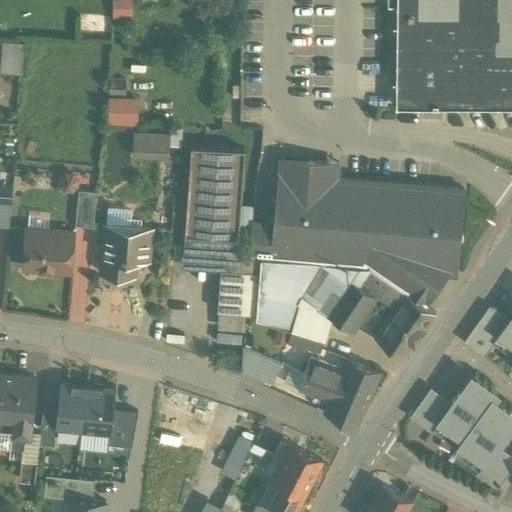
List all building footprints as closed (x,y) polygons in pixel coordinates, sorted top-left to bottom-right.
[(112,0),(113,16),(128,16),(128,0),(112,0)] [(511,0),(397,0),(397,7),(397,10),(396,106),(407,106),(413,106),(422,106),(451,107),(511,107),(511,0)] [(5,42),(3,72),(23,73),(25,44),(5,42)] [(125,80),(109,80),(108,93),(125,93),(125,80)] [(111,97),(110,125),(135,126),(136,98),(111,97)] [(169,135),(134,133),(133,149),(168,151),(169,146),(180,147),(182,129),(169,128),(169,135)] [(247,271),(249,255),(243,255),(239,239),(245,149),(191,146),(181,266),(219,269),(247,271)] [(279,172),(337,178),(338,163),(281,157),(279,172)] [(279,172),(278,172),(273,221),(252,219),(249,255),(369,268),(405,293),(435,314),(435,313),(425,306),(447,276),(456,276),(456,273),(465,190),(437,188),(427,187),(417,186),(407,185),(397,184),(387,183),(377,182),(367,181),(357,180),(347,179),(337,178),(279,172)] [(96,191),(78,189),(75,225),(93,227),(96,191)] [(11,204),(0,202),(0,226),(9,228),(11,204)] [(131,210),(107,208),(106,223),(130,225),(131,210)] [(130,225),(106,223),(102,273),(132,276),(134,259),(147,260),(150,227),(130,225)] [(72,233),(27,229),(23,266),(38,267),(41,264),(52,265),(55,269),(69,270),(72,233)] [(369,268),(249,255),(247,271),(259,271),(256,317),(291,328),(292,328),(296,316),(327,325),(330,315),(352,330),(377,295),(394,308),(405,293),(369,268)] [(247,271),(219,269),(217,315),(256,317),(259,271),(247,271)] [(394,308),(374,337),(403,357),(435,314),(405,293),(394,308)] [(477,323),(496,338),(498,335),(509,320),(489,306),(477,323)] [(511,315),(509,320),(498,335),(500,336),(511,344),(511,315)] [(327,325),(296,316),(292,328),(323,338),(327,325)] [(500,336),(498,335),(496,338),(477,323),(463,342),(484,357),(494,344),(500,336)] [(292,328),(291,328),(287,342),(319,351),(323,338),(292,328)] [(281,363),(243,346),(241,369),(272,382),(281,363)] [(379,372),(347,358),(342,369),(311,355),(303,374),(367,400),(379,372)] [(367,400),(303,374),(298,388),(314,394),(312,399),(318,402),(320,396),(329,399),(324,411),(356,425),(367,400)] [(36,378),(2,375),(0,394),(0,436),(25,439),(27,439),(29,424),(31,425),(32,423),(36,378)] [(439,419),(438,421),(439,422),(462,439),(458,444),(459,445),(497,393),(471,375),(451,402),(439,419)] [(81,431),(86,383),(60,381),(57,409),(55,428),(81,431)] [(113,408),(116,387),(86,383),(81,431),(109,434),(110,434),(113,408)] [(418,404),(439,419),(451,402),(430,388),(418,404)] [(498,394),(497,393),(459,445),(484,463),(485,464),(497,446),(511,426),(511,412),(494,399),(498,394)] [(439,422),(438,421),(439,419),(418,404),(409,417),(431,432),(432,430),(439,422)] [(54,433),(55,428),(57,409),(42,408),(41,424),(40,431),(54,433)] [(110,434),(109,434),(108,444),(131,446),(138,411),(113,408),(110,434)] [(29,424),(27,439),(25,439),(24,445),(23,446),(21,466),(36,468),(39,443),(40,431),(41,424),(32,423),(31,425),(29,424)] [(53,445),(54,433),(40,431),(39,443),(53,445)] [(109,434),(81,431),(79,449),(130,455),(131,446),(108,444),(109,434)] [(294,511),(321,459),(280,438),(272,454),(281,458),(271,478),(282,484),(270,509),(280,511),(294,511)] [(485,464),(505,478),(511,468),(511,456),(497,446),(485,464)] [(164,452),(149,450),(141,511),(172,511),(177,473),(192,475),(194,456),(164,452)] [(505,478),(485,464),(484,463),(478,471),(476,475),(497,490),(505,478)] [(36,468),(21,466),(19,480),(35,482),(36,470),(36,468)] [(67,498),(92,500),(94,481),(46,475),(44,496),(67,499),(67,498)] [(405,511),(412,500),(382,484),(366,511),(405,511)] [(92,500),(67,498),(67,499),(65,511),(106,511),(107,502),(92,500)]
